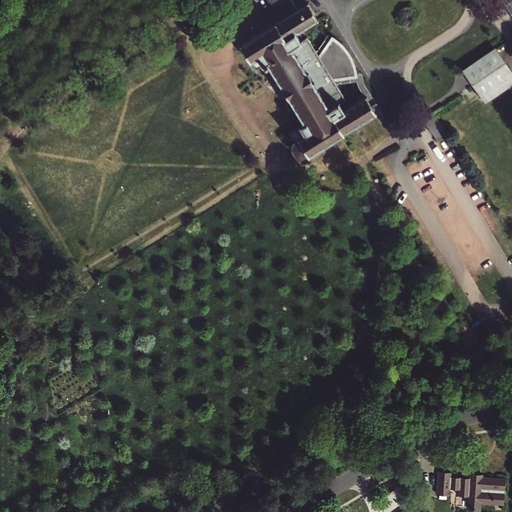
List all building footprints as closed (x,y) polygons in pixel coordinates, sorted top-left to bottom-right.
[(254,63),(266,56),(282,82),(277,84),(284,95),(288,93),(304,118),(288,128),(294,138),(292,145),(296,151),(303,153),(306,151),(307,152),(377,110),(371,102),(367,95),(366,96),(345,109),(341,102),(347,99),(338,84),(319,54),(308,35),(302,40),(298,33),(320,19),(308,0),(274,0),(281,11),(238,37),(254,63)] [(333,35),(319,54),(338,84),(358,80),(359,86),(366,96),(367,95),(371,102),(375,99),(367,87),(364,80),(363,73),(359,74),(357,66),(354,59),(350,52),(346,46),(339,39),(333,35)] [(511,65),(499,45),(496,47),(504,60),(499,64),(501,68),(508,63),(511,69),(511,73),(481,94),(486,100),(511,82),(511,65)] [(496,47),(465,68),(476,86),(481,94),(511,73),(511,69),(508,63),(501,68),(499,64),(504,60),(496,47)] [(449,134),(436,113),(426,119),(440,140),(449,134)] [(505,497),(505,472),(481,472),(481,469),(469,469),(469,474),(451,474),(451,471),(437,471),(437,492),(450,492),(451,486),(460,486),(460,492),(470,492),(470,505),(482,505),(482,497),(505,497)]
